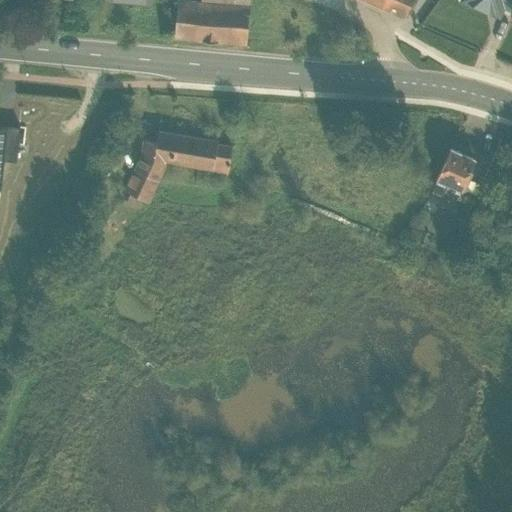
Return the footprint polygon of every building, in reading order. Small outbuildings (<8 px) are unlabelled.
[(200,0),(200,2),(178,0),(176,0),(173,37),(246,44),(248,0),(200,0)] [(410,0),(377,0),(375,6),(403,19),(410,0)] [(511,0),(473,0),(501,12),(505,2),(511,4),(511,0)] [(4,160),(15,160),(19,127),(0,125),(0,186),(1,187),(4,160)] [(118,191),(144,204),(165,164),(226,174),(231,147),(215,144),(215,140),(155,130),(153,142),(144,140),(118,191)] [(451,148),(427,199),(437,204),(447,183),(459,188),(473,158),(451,148)] [(229,186),(228,202),(245,203),(246,187),(229,186)]
